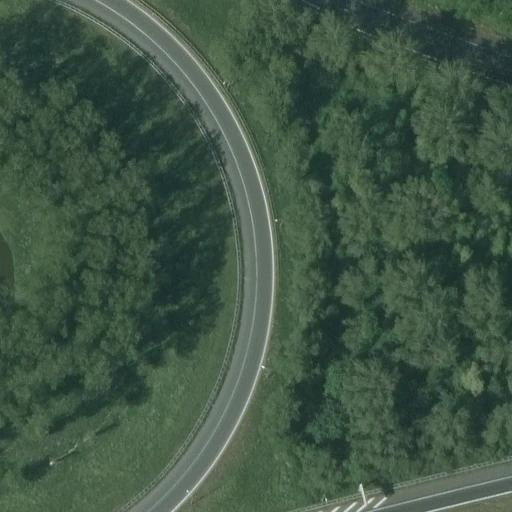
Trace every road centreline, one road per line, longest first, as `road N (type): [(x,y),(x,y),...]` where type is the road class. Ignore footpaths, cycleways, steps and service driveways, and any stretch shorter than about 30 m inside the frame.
road 1 (motorway): [(109,0),(165,40),(197,77),(238,149),(261,224),(263,298),(248,381),(215,451),(161,511)]
road 2 (motorway): [(511,74),(313,0)]
